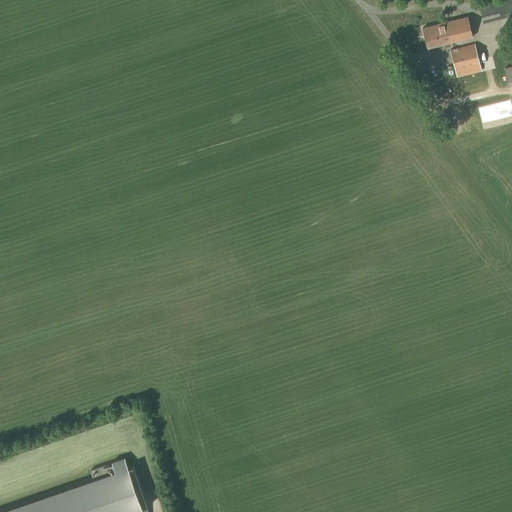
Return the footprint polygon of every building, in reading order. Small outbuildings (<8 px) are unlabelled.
[(501,18),(497,2),(479,7),(483,23),(501,18)] [(428,48),(473,37),(468,16),(423,27),(428,48)] [(457,77),(482,71),(475,44),(450,50),(457,77)] [(498,71),(511,69),(511,55),(496,58),(498,71)] [(511,83),(465,94),(468,106),(511,96),(511,83)] [(511,109),(509,98),(477,106),(481,122),(511,113),(511,109)] [(141,511),(136,495),(122,456),(111,460),(115,471),(0,511),(141,511)] [(136,463),(131,464),(135,479),(140,477),(136,463)]
